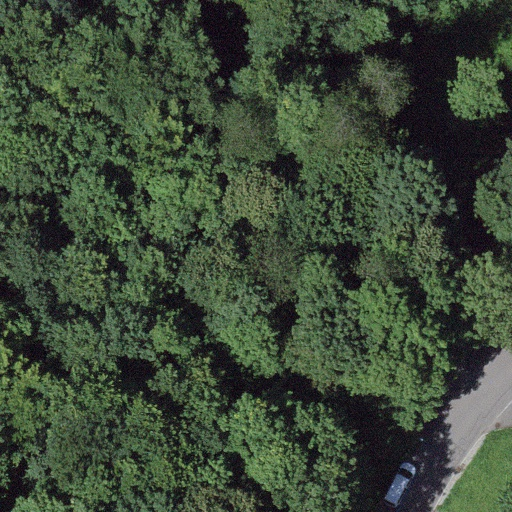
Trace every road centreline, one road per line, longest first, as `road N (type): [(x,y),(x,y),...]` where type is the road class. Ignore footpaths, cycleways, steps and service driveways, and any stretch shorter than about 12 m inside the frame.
road 1 (track): [(406,511),(511,169)]
road 2 (residential): [(406,511),(511,366)]
